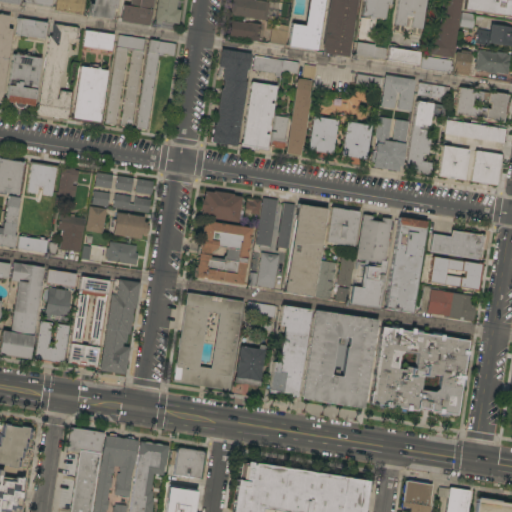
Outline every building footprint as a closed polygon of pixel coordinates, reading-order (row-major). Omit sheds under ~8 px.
[(85,0),(82,15),(56,11),(56,12),(53,11),(53,10),(52,10),(52,7),(54,7),(55,1),(53,1),(53,0),(85,0)] [(87,16),(88,4),(92,5),(92,0),(117,0),(116,9),(117,9),(116,12),(112,12),(111,20),(87,16)] [(153,0),(152,11),(151,10),(149,26),(120,22),(123,6),(129,7),(130,0),(153,0)] [(177,0),(176,10),(180,11),(178,24),(162,22),(161,25),(158,25),(158,27),(155,26),(155,25),(154,24),(157,0),(177,0)] [(233,16),(233,15),(230,15),(231,0),(252,0),(269,3),(266,22),(233,16)] [(308,0),(323,0),(316,51),(307,49),(307,50),(302,50),(302,49),(288,46),(291,24),(305,27),(308,0)] [(356,0),(348,58),(323,54),(324,49),(321,49),(328,0),(356,0)] [(390,0),(390,5),(387,5),(384,20),(376,18),(372,41),(358,39),(363,1),(361,1),(361,0),(390,0)] [(397,0),(425,0),(421,29),(420,29),(419,37),(411,36),(412,28),(411,28),(413,18),(406,17),(404,27),(402,26),(401,34),(394,33),(396,25),(394,25),(397,0)] [(461,0),(452,59),(427,55),(430,38),(436,39),(441,0),(461,0)] [(511,17),(465,10),(466,0),(511,0),(511,17)] [(459,27),(461,13),(475,15),(473,29),(459,27)] [(0,14),(9,16),(7,29),(12,29),(1,104),(0,103),(0,14)] [(44,39),(36,38),(36,41),(27,39),(27,37),(15,35),(17,18),(46,23),(44,39)] [(258,43),(244,40),(244,39),(229,37),(231,21),(247,24),(247,23),(261,25),(258,43)] [(67,120),(37,115),(48,36),(51,36),(53,24),(77,28),(76,29),(78,29),(77,39),(78,39),(78,45),(67,43),(63,74),(60,74),(56,99),(58,100),(59,91),(71,93),(67,120)] [(511,47),(488,43),(488,46),(475,44),(476,39),(475,38),(475,35),(476,35),(477,29),(489,31),(490,25),(511,27),(511,47)] [(271,29),(287,31),(285,46),(269,43),(271,29)] [(113,35),(110,54),(107,54),(107,51),(86,47),(85,50),(82,50),(85,31),(113,35)] [(131,128),(121,127),(132,51),(127,51),(115,125),(105,124),(118,36),(144,40),(131,128)] [(149,40),(175,45),(174,57),(158,54),(146,130),(136,129),(149,40)] [(374,45),(374,47),(386,49),(384,60),(355,55),(357,43),(374,45)] [(468,76),(452,74),(456,49),(455,48),(456,43),(463,44),(462,51),(470,52),(470,55),(471,55),(468,76)] [(387,60),(389,48),(419,53),(418,65),(387,60)] [(251,54),(248,71),(247,70),(245,82),(247,82),(237,147),(211,143),(214,125),(215,126),(221,89),(223,89),(224,81),(222,80),(224,69),(219,68),(221,50),(251,54)] [(496,73),(496,74),(485,73),(486,72),(475,70),(475,64),(474,64),(475,61),(476,61),(478,50),(496,53),(496,52),(506,54),(505,55),(510,56),(507,75),(496,73)] [(34,106),(25,105),(24,106),(23,108),(21,109),(18,108),(17,108),(15,106),(14,105),(13,103),(5,102),(12,54),(41,59),(34,106)] [(296,74),(281,72),(280,78),(275,77),(275,74),(252,70),(255,56),(298,63),(296,74)] [(452,61),(451,66),(453,66),(452,72),(448,71),(448,73),(421,69),(423,56),(452,61)] [(100,121),(101,122),(101,125),(70,120),(71,116),(73,117),(80,68),(89,69),(90,65),(100,66),(99,70),(107,72),(100,121)] [(316,67),(314,79),(302,78),(304,65),(316,67)] [(355,84),(357,74),(382,79),(380,89),(355,84)] [(410,112),(396,110),(399,93),(395,93),(393,109),(380,107),(385,76),(414,80),(410,112)] [(308,100),(310,100),(303,146),(301,146),(299,157),(285,154),(297,79),(311,81),(308,100)] [(258,150),(257,151),(250,150),(250,149),(240,147),(240,143),(242,144),(251,83),(276,87),(274,101),(270,100),(270,104),(273,104),(271,118),(270,118),(268,126),(270,127),(269,132),(266,131),(265,135),(268,135),(266,147),(268,148),(268,152),(258,150)] [(416,95),(418,83),(449,87),(448,100),(416,95)] [(506,103),(507,104),(506,115),(504,114),(503,123),(491,121),(491,120),(468,116),(468,117),(455,115),(459,88),(472,90),(472,91),(495,94),(495,93),(508,95),(506,103)] [(405,172),(416,102),(426,104),(426,101),(432,102),(432,104),(444,106),(442,118),(430,116),(426,138),(431,139),(428,155),(422,154),(420,162),(431,163),(430,171),(428,170),(428,175),(405,172)] [(272,132),(275,133),(275,131),(272,130),(274,117),(287,118),(284,139),(285,139),(284,148),(283,148),(283,149),(273,147),(273,146),(270,146),(272,132)] [(332,156),(327,155),(326,159),(311,157),(312,153),(307,152),(313,117),(337,121),(332,156)] [(402,168),(399,167),(398,172),(373,168),(373,163),(371,163),(373,151),(375,152),(377,137),(375,137),(378,117),(391,119),(388,143),(391,144),(395,120),(409,122),(402,168)] [(504,129),(502,143),(443,134),(445,120),(504,129)] [(365,161),(359,160),(359,166),(346,164),(347,158),(341,157),(346,122),(371,126),(365,161)] [(463,181),(437,177),(442,146),(468,150),(463,181)] [(496,186),(470,182),(475,151),(500,155),(496,186)] [(18,196),(15,196),(15,195),(0,192),(0,158),(24,162),(18,196)] [(26,192),(30,167),(29,166),(29,162),(57,167),(56,171),(55,171),(51,196),(26,192)] [(61,169),(69,170),(69,168),(74,169),(74,171),(78,171),(77,182),(73,181),(72,186),(76,186),(74,197),(57,195),(61,169)] [(94,187),(96,173),(113,176),(110,189),(94,187)] [(115,190),(117,176),(133,179),(131,192),(115,190)] [(135,193),(137,179),(153,182),(151,196),(135,193)] [(92,205),(94,191),(110,194),(107,207),(92,205)] [(240,204),(242,205),(241,211),(239,210),(237,223),(201,218),(202,210),(200,210),(201,200),(203,200),(204,192),(213,193),(213,192),(233,195),(233,196),(241,198),(240,204)] [(112,208),(114,195),(130,197),(129,205),(133,205),(134,198),(150,200),(148,214),(112,208)] [(14,236),(16,236),(14,248),(0,246),(0,228),(3,229),(3,223),(5,223),(9,196),(19,198),(14,236)] [(270,247),(268,247),(268,250),(259,249),(259,245),(255,244),(262,198),(277,200),(270,247)] [(258,216),(244,214),(247,199),(261,201),(258,216)] [(287,249),(276,248),(283,203),(294,205),(287,249)] [(312,297),(283,292),(284,282),(285,283),(295,220),(297,204),(326,209),(312,297)] [(89,207),(106,209),(103,233),(85,231),(89,207)] [(353,247),(325,243),(331,207),(359,212),(353,247)] [(112,235),(116,213),(144,217),(143,222),(147,223),(147,225),(149,225),(148,232),(146,232),(145,235),(141,234),(140,239),(112,235)] [(62,230),(57,230),(60,215),(70,217),(70,214),(74,215),(74,217),(85,219),(80,252),(59,249),(62,230)] [(384,260),(386,261),(378,308),(350,303),(352,287),(360,288),(364,261),(360,260),(361,259),(355,258),(362,215),(372,216),(371,220),(380,222),(381,218),(391,220),(384,260)] [(425,221),(411,313),(384,309),(398,217),(425,221)] [(251,229),(251,234),(250,233),(249,237),(251,237),(250,239),(249,239),(248,244),(251,244),(250,251),(247,250),(246,254),(247,255),(245,268),(244,268),(242,285),(207,279),(207,278),(202,277),(201,279),(194,278),(193,276),(194,268),(196,268),(196,264),(197,264),(198,254),(196,254),(198,247),(199,247),(201,235),(202,235),(202,232),(202,227),(203,227),(204,221),(251,229)] [(480,260),(477,259),(477,260),(429,253),(432,234),(450,237),(451,231),(479,235),(480,234),(484,235),(480,260)] [(17,249),(18,237),(40,240),(40,238),(43,238),(43,240),(46,241),(45,253),(17,249)] [(106,260),(106,257),(105,257),(106,248),(108,248),(109,242),(139,246),(136,265),(106,260)] [(93,248),(91,262),(82,260),(84,246),(93,248)] [(272,292),(248,288),(250,273),(257,274),(261,253),(278,256),(272,292)] [(349,286),(336,284),(341,256),(354,258),(349,286)] [(478,292),(473,291),(473,290),(428,283),(432,257),(477,264),(477,263),(482,264),(478,292)] [(329,300),(314,297),(320,261),(335,263),(329,300)] [(0,262),(9,264),(7,278),(5,277),(5,279),(2,278),(3,277),(1,277),(1,278),(0,277),(0,262)] [(33,337),(32,337),(29,360),(0,355),(0,337),(1,331),(10,333),(18,282),(10,281),(13,263),(43,268),(33,337)] [(76,274),(74,289),(71,288),(71,287),(48,283),(48,285),(45,284),(48,270),(76,274)] [(87,366),(86,368),(76,367),(76,365),(67,363),(81,277),(109,281),(95,368),(87,366)] [(111,294),(116,295),(119,280),(139,283),(135,309),(133,308),(132,316),(133,316),(132,322),(129,321),(125,343),(122,343),(122,347),(129,348),(125,375),(99,371),(111,294)] [(467,321),(467,322),(447,319),(447,318),(443,317),(443,315),(427,313),(426,315),(419,314),(420,310),(415,309),(416,299),(421,299),(423,286),(436,288),(436,291),(474,297),(473,304),(475,304),(473,322),(467,321)] [(347,302),(334,301),(336,287),(349,289),(347,302)] [(70,291),(65,325),(43,321),(48,288),(70,291)] [(228,391),(172,382),(186,293),(242,302),(228,391)] [(275,306),(273,317),(245,313),(247,302),(275,306)] [(308,310),(296,397),(289,396),(290,394),(274,392),(274,394),(268,393),(272,362),(278,363),(283,327),(278,326),(281,306),(308,310)] [(374,330),(376,331),(375,336),(374,336),(373,338),(375,338),(374,344),(372,343),(371,351),(372,352),(372,357),(370,356),(365,390),(367,390),(366,394),(364,394),(364,398),(366,399),(365,401),(363,401),(362,409),(301,399),(314,311),(376,320),(374,330)] [(62,364),(42,361),(42,362),(34,361),(35,360),(33,360),(39,322),(51,324),(47,348),(52,349),(56,325),(68,326),(62,364)] [(466,351),(467,351),(466,361),(464,361),(462,376),(463,376),(462,387),(460,386),(456,415),(448,414),(448,416),(437,414),(437,413),(417,409),(416,411),(409,410),(409,412),(397,410),(398,408),(389,407),(389,408),(378,407),(378,406),(369,404),(381,327),(389,329),(389,328),(399,329),(399,330),(409,332),(410,329),(414,329),(413,331),(421,332),(421,334),(430,335),(430,334),(442,336),(442,337),(467,341),(466,351)] [(233,382),(233,377),(234,378),(239,345),(248,347),(248,348),(257,349),(258,345),(264,346),(263,350),(264,350),(263,360),(262,360),(260,370),(261,370),(259,381),(260,382),(259,387),(233,382)] [(0,511),(0,422),(9,424),(9,426),(20,428),(20,427),(30,428),(30,429),(32,430),(34,432),(22,505),(18,505),(17,511),(0,511)] [(103,433),(100,454),(99,454),(89,511),(69,511),(71,503),(69,502),(69,497),(72,497),(72,494),(70,494),(71,488),(73,488),(75,472),(74,472),(74,467),(76,468),(77,463),(75,463),(76,458),(78,458),(79,453),(66,451),(69,428),(103,433)] [(133,470),(131,469),(127,498),(114,496),(116,482),(115,482),(117,473),(119,474),(120,471),(118,471),(119,468),(114,467),(113,474),(111,473),(111,478),(112,478),(110,488),(109,488),(107,500),(109,500),(107,510),(105,510),(105,511),(112,511),(113,507),(114,507),(114,504),(126,506),(125,511),(92,511),(104,436),(108,437),(108,436),(109,436),(109,434),(116,435),(115,437),(118,438),(118,439),(123,439),(126,439),(127,437),(133,438),(133,440),(134,440),(134,441),(137,441),(133,470)] [(165,466),(163,466),(162,476),(152,474),(151,485),(153,485),(151,498),(152,498),(151,500),(152,501),(150,511),(128,511),(139,442),(168,447),(165,466)] [(200,479),(173,475),(176,450),(178,449),(180,448),(201,452),(203,453),(203,455),(200,479)] [(363,511),(231,511),(236,480),(237,480),(240,463),(246,464),(247,462),(252,463),(251,465),(254,465),(254,464),(368,482),(363,511)] [(431,485),(427,506),(428,506),(427,511),(408,511),(409,508),(403,507),(403,509),(398,508),(399,503),(400,504),(401,502),(402,501),(400,500),(400,498),(402,498),(403,493),(401,493),(402,485),(404,486),(405,481),(431,485)] [(197,493),(193,511),(163,511),(167,488),(197,493)] [(465,511),(443,511),(446,498),(437,497),(438,488),(448,489),(448,488),(468,491),(468,492),(469,492),(465,511)] [(474,511),(477,498),(500,502),(500,503),(509,505),(509,503),(511,503),(511,511),(474,511)]
